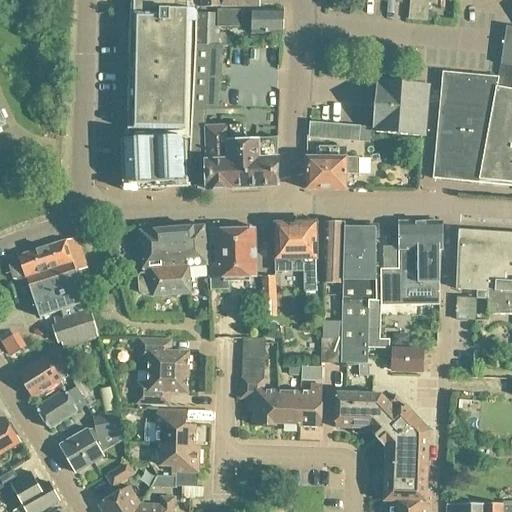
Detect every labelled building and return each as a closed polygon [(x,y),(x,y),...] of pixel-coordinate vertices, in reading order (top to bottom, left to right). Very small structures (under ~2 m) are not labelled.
[(131,0),(131,14),(130,14),(130,30),(129,30),(128,113),(128,140),(121,140),(123,190),(143,189),(143,190),(169,189),(169,188),(188,187),(188,180),(190,180),(193,108),(196,45),(197,42),(197,14),(196,11),(193,9),(187,9),(187,0),(131,0)] [(410,0),(409,19),(427,21),(428,12),(428,0),(410,0)] [(198,13),(197,42),(196,45),(218,45),(219,24),(242,24),(242,22),(252,22),(252,33),(283,33),(283,11),(242,10),(242,11),(219,11),(219,14),(198,13)] [(428,12),(427,21),(436,22),(437,13),(428,12)] [(511,28),(509,28),(502,66),(511,67),(511,28)] [(219,110),(222,46),(196,45),(193,108),(219,110)] [(500,78),(498,78),(496,87),(511,89),(511,68),(502,66),(500,78)] [(441,94),(434,168),(433,178),(479,183),(496,87),(498,78),(443,73),(441,94)] [(428,85),(376,81),(373,133),(424,137),(428,85)] [(511,89),(496,87),(479,183),(511,186),(511,89)] [(359,142),(360,126),(310,123),(309,138),(359,142)] [(193,126),(192,155),(191,181),(195,186),(207,186),(208,190),(232,189),(232,187),(276,186),(278,159),(277,158),(278,137),(257,138),(256,141),(246,142),(245,125),(230,126),(230,125),(193,126)] [(319,147),(319,157),(306,157),(306,190),(347,190),(347,174),(359,174),(359,157),(346,157),(346,148),(319,147)] [(304,271),(304,292),(316,291),(315,258),(316,258),(315,223),(275,224),(276,272),(304,271)] [(344,239),(344,223),(326,223),(324,283),(343,283),(344,239)] [(341,362),(341,364),(344,364),(345,377),(370,376),(369,363),(371,303),(380,303),(381,277),(379,277),(377,228),(346,227),(346,223),(344,223),(344,239),(343,283),(341,339),(341,362)] [(444,223),(400,223),(401,270),(381,270),(381,304),(439,304),(439,251),(443,251),(444,223)] [(133,226),(113,225),(113,247),(132,248),(133,226)] [(210,245),(211,290),(228,290),(228,282),(242,282),(242,277),(256,277),(255,225),(215,226),(216,245),(210,245)] [(205,226),(172,229),(140,232),(143,271),(151,271),(175,269),(190,268),(208,266),(205,226)] [(511,233),(459,230),(459,239),(456,289),(487,291),(511,292),(511,233)] [(78,239),(66,241),(74,263),(76,272),(88,268),(86,261),(84,257),(78,240),(78,239)] [(73,263),(66,241),(20,257),(20,258),(15,260),(9,267),(13,279),(22,281),(27,279),(73,263)] [(74,263),(27,279),(40,318),(62,311),(87,302),(77,272),(76,272),(74,263)] [(175,269),(151,271),(151,273),(142,273),(138,277),(139,291),(143,295),(152,294),(153,297),(192,295),(190,268),(175,269)] [(276,276),(261,277),(262,301),(277,301),(276,276)] [(511,292),(487,291),(487,314),(511,314),(511,292)] [(320,292),(319,307),(332,308),(332,292),(320,292)] [(471,314),(472,294),(452,293),(451,314),(471,314)] [(54,343),(88,337),(83,312),(49,318),(54,343)] [(341,362),(341,339),(322,338),(321,363),(341,364),(341,362)] [(149,372),(188,373),(189,353),(167,352),(167,340),(140,339),(139,360),(149,360),(149,372)] [(424,373),(425,352),(394,351),(393,371),(424,373)] [(46,356),(18,373),(32,397),(36,395),(41,404),(64,390),(60,380),(63,378),(57,367),(54,369),(46,356)] [(264,390),(265,367),(243,366),(241,397),(249,398),(249,404),(254,404),(253,425),(277,425),(277,423),(277,391),(264,390)] [(188,373),(149,372),(149,383),(138,382),(137,403),(165,404),(165,392),(188,393),(188,373)] [(301,392),(300,424),(300,426),(321,427),(323,385),(312,384),(312,392),(301,392)] [(67,394),(77,411),(86,405),(76,388),(67,394)] [(67,394),(65,391),(36,409),(49,429),(77,411),(67,394)] [(301,392),(277,391),(277,423),(300,424),(301,392)] [(390,511),(431,511),(431,504),(431,493),(427,492),(429,431),(406,406),(405,407),(395,396),(388,403),(381,395),(338,393),(336,428),(366,429),(386,450),(383,502),(390,502),(390,511)] [(195,448),(195,447),(196,426),(186,425),(187,411),(159,410),(157,444),(162,444),(162,443),(178,444),(178,447),(195,448)] [(95,426),(88,428),(59,445),(76,473),(104,457),(93,437),(96,436),(124,430),(121,413),(93,418),(95,426)] [(149,438),(150,420),(140,420),(140,437),(149,438)] [(0,455),(20,444),(18,440),(19,437),(11,423),(8,425),(6,421),(0,424),(0,455)] [(162,443),(162,444),(161,465),(173,466),(173,472),(177,472),(176,486),(198,487),(199,473),(200,447),(195,447),(195,448),(178,447),(178,444),(162,443)] [(134,474),(127,462),(106,475),(113,486),(134,474)] [(12,511),(39,511),(59,501),(49,483),(39,489),(30,473),(12,483),(24,505),(12,511)] [(103,511),(135,511),(141,504),(130,485),(98,504),(103,511)] [(141,504),(135,511),(174,511),(175,497),(162,497),(162,504),(141,504)]
